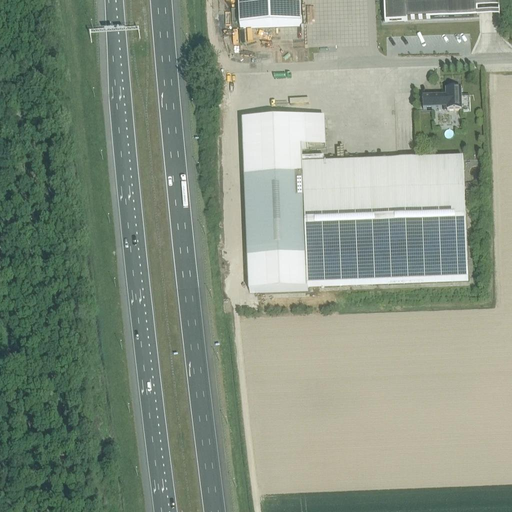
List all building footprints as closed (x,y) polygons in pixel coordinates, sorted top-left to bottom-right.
[(299,0),(238,0),(239,29),(301,26),(299,0)] [(385,0),(386,22),(406,21),(406,22),(458,21),(476,20),(475,0),(385,0)] [(325,76),(327,99),(348,97),(348,91),(335,92),(334,79),(331,79),(331,83),(327,84),(327,76),(325,76)] [(462,100),(461,100),(461,90),(446,91),(446,98),(441,98),(441,97),(432,98),(432,111),(442,110),(442,109),(447,109),(447,112),(461,111),(461,109),(462,109),(465,108),(464,101),(462,100)] [(305,119),(242,122),(249,295),(307,293),(307,288),(312,288),(306,160),(305,119)] [(324,159),(306,160),(312,288),(468,282),(463,161),(324,166),(324,159)]
